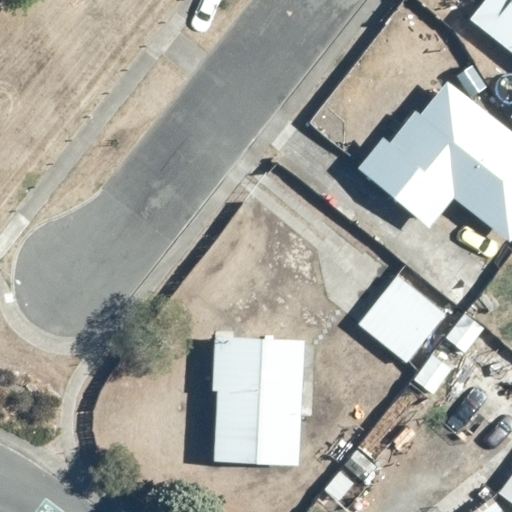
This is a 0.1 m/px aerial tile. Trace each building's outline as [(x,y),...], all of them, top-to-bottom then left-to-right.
[(511,56),(511,0),(480,0),(465,21),(511,56)] [(511,229),(511,141),(429,77),(354,174),(422,228),(445,198),(502,242),(511,229)] [(511,100),(499,119),(511,128),(511,100)] [(500,269),(461,237),(432,273),(471,305),(500,269)] [(438,313),(391,277),(353,325),(401,362),(438,313)] [(294,341),(210,339),(206,462),(290,465),(294,341)] [(451,372),(426,353),(404,381),(429,399),(451,372)] [(511,468),(493,494),(511,507),(511,468)] [(501,511),(484,490),(454,511),(501,511)]
